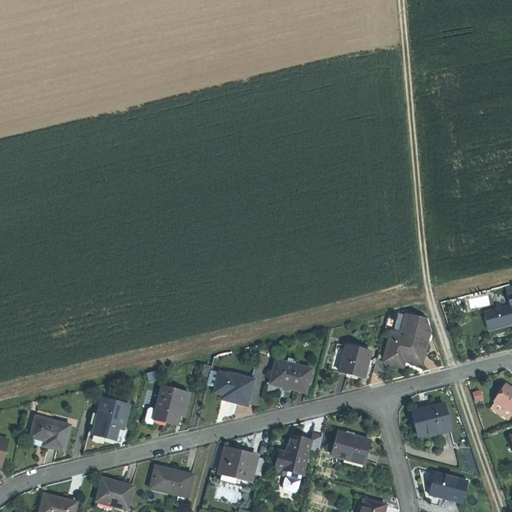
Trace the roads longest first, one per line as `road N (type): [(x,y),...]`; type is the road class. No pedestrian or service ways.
road 1 (track): [(501,511),(432,303),(419,233),(403,0)]
road 2 (track): [(432,303),(0,400)]
road 3 (residential): [(380,395),(39,476),(0,496)]
road 4 (residential): [(511,361),(380,395)]
road 5 (residential): [(411,511),(380,395)]
